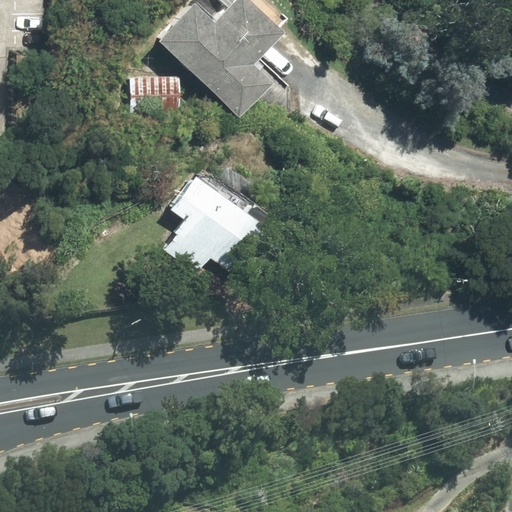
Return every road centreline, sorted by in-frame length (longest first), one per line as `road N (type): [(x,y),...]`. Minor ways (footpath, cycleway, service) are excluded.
road 1 (secondary): [(186,378),(511,326)]
road 2 (secondary): [(0,393),(186,378)]
road 3 (secondary): [(186,378),(24,418)]
